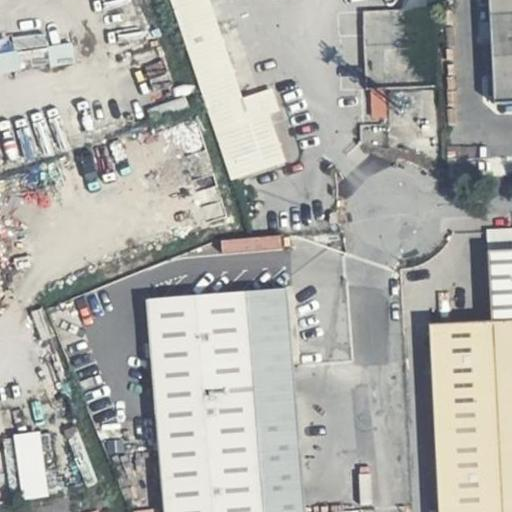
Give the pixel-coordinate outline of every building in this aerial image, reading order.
[(210,0),(171,0),(202,90),(237,79),(210,0)] [(511,0),(489,0),(496,102),(511,101),(511,0)] [(237,79),(202,90),(231,180),(288,164),(274,117),(283,113),(277,94),(245,103),(244,104),(249,122),(241,124),(234,101),(243,99),(237,79)] [(243,99),(234,101),(241,124),(249,122),(244,104),(245,103),(243,99)] [(511,225),(485,227),(488,246),(511,244),(511,225)] [(492,316),(429,319),(438,511),(511,511),(511,244),(488,246),(492,316)] [(309,511),(291,283),(147,294),(162,511),(309,511)] [(24,496),(50,493),(44,430),(18,432),(24,496)]
